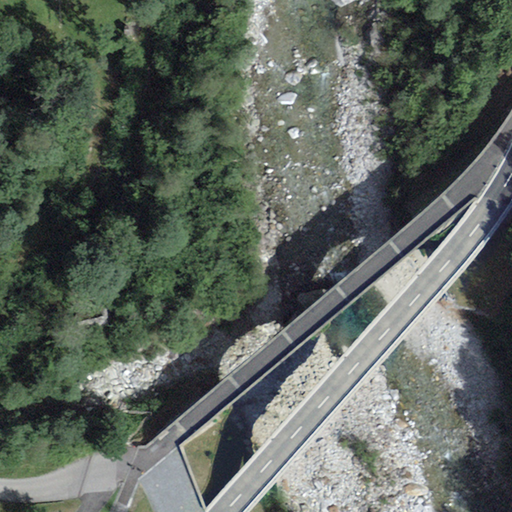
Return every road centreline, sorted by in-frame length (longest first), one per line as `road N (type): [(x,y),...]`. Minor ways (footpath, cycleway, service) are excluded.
road 1 (tertiary): [(224,511),(458,252),(511,174)]
road 2 (unclassified): [(181,511),(159,465),(144,456),(41,488),(0,488)]
